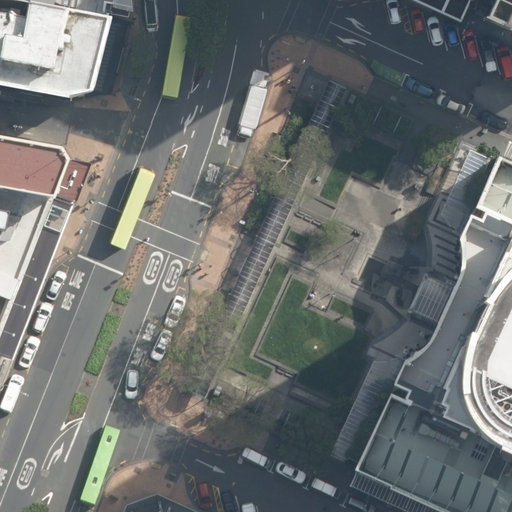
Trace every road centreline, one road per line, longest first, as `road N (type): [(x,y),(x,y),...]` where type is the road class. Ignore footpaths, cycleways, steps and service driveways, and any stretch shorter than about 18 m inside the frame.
road 1 (tertiary): [(225,89),(99,439)]
road 2 (tertiary): [(35,418),(150,139)]
road 3 (tertiary): [(511,94),(284,0)]
road 4 (unclassified): [(99,439),(152,437),(312,511)]
road 5 (tertiary): [(150,139),(176,57),(183,0)]
